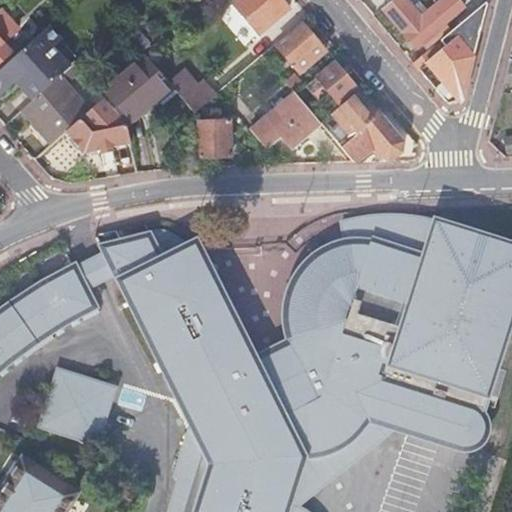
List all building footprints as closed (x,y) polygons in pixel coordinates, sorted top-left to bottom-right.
[(279,0),(235,0),(231,3),(257,33),(286,8),(279,0)] [(373,0),(381,9),(391,0),(373,0)] [(441,0),(420,18),(405,0),(391,0),(381,9),(414,48),(421,42),(425,48),(441,36),(436,29),(462,8),(455,0),(441,0)] [(438,42),(415,61),(449,100),(461,98),(465,94),(480,36),(489,0),(488,0),(443,38),(449,46),(445,50),(438,42)] [(0,42),(15,29),(0,12),(0,60),(8,53),(0,43),(0,42)] [(60,40),(47,25),(0,67),(0,92),(14,81),(31,100),(68,66),(52,47),(60,40)] [(298,73),(305,68),(320,55),(324,52),(319,46),(302,25),(276,46),(292,65),(290,67),(291,69),(293,67),(294,68),(298,73)] [(154,65),(144,54),(100,92),(126,123),(171,85),(167,81),(154,65)] [(79,70),(73,63),(68,66),(31,100),(20,109),(46,140),(84,106),(65,83),(79,70)] [(316,77),(306,86),(314,95),(324,87),(337,102),(354,87),(334,63),(316,77)] [(167,81),(171,85),(194,111),(214,93),(202,79),(195,84),(182,68),(167,81)] [(358,91),(320,124),(357,159),(370,148),(380,159),(384,156),(389,160),(400,151),(400,142),(358,91)] [(293,93),(293,92),(248,130),(264,149),(280,135),(291,148),(320,124),(293,93)] [(125,123),(102,97),(65,129),(76,144),(83,151),(99,148),(111,145),(128,142),(125,123)] [(208,122),(197,122),(198,157),(229,157),(228,121),(221,121),(220,110),(208,111),(208,122)] [(97,245),(101,253),(112,276),(116,285),(188,430),(186,431),(171,476),(176,478),(165,511),(314,511),(310,509),(303,504),(394,430),(469,450),(478,448),(484,444),(489,438),(491,430),(492,423),(488,415),(484,408),(486,399),(511,319),(511,245),(432,220),(432,223),(416,219),(403,217),(384,217),(362,219),(340,223),(342,241),(333,244),(324,248),(318,251),(311,256),(305,261),(299,268),(289,282),(284,296),(282,304),(281,315),(283,335),(285,342),(254,357),(215,275),(215,272),(211,263),(208,260),(199,241),(188,247),(169,235),(152,232),(97,245)] [(89,259),(74,266),(86,289),(101,282),(112,276),(101,253),(89,259)] [(0,368),(6,363),(20,353),(23,358),(52,338),(48,334),(64,324),(79,316),(82,321),(97,313),(95,308),(86,289),(74,266),(73,264),(38,281),(7,301),(0,305),(0,368)] [(112,388),(55,369),(36,426),(93,445),(112,388)] [(0,478),(6,481),(19,459),(14,456),(0,478)] [(0,511),(63,511),(67,505),(76,492),(21,457),(19,459),(6,481),(0,489),(0,511)]
